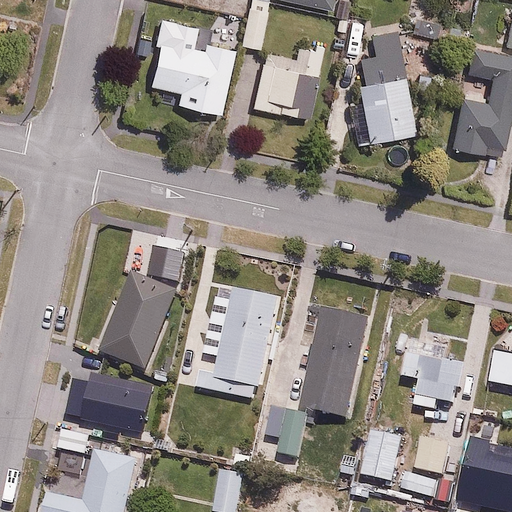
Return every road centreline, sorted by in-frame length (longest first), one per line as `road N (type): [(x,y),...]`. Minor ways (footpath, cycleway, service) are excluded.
road 1 (residential): [(511,260),(63,163)]
road 2 (residential): [(0,457),(63,163)]
road 3 (residential): [(63,163),(98,0)]
